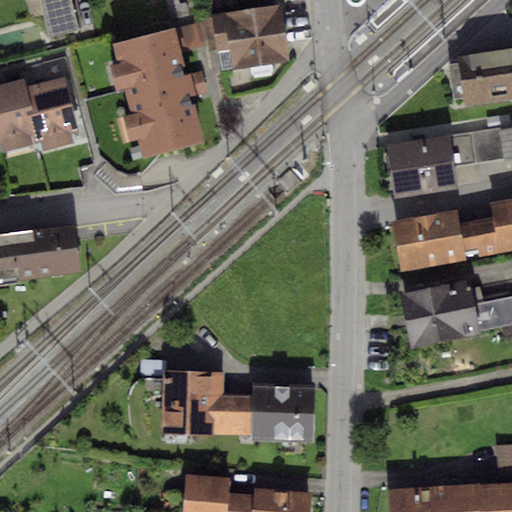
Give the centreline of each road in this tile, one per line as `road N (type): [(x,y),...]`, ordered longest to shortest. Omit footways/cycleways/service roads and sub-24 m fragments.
road 1 (residential): [(346,139),(341,511)]
road 2 (residential): [(501,0),(346,139)]
